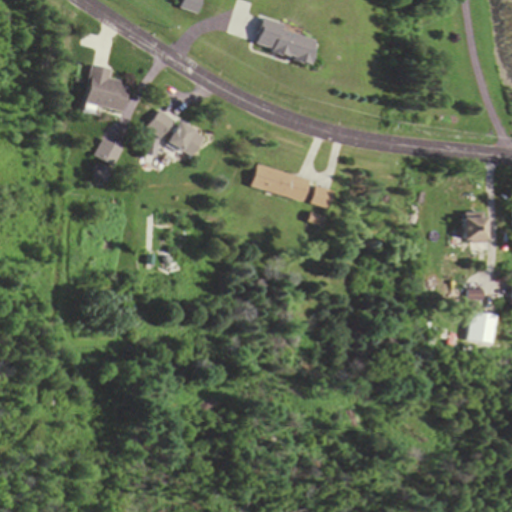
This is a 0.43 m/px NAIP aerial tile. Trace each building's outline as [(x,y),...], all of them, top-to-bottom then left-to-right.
[(306,64),(313,38),(258,24),(251,50),(306,64)] [(81,105),(119,114),(125,85),(106,81),(108,71),(89,66),(81,105)] [(190,159),(201,137),(156,113),(144,135),(190,159)] [(120,152),(101,141),(92,159),(112,169),(120,152)] [(300,202),(305,179),(253,167),(248,190),(300,202)] [(328,192),(312,188),(306,205),(323,210),(328,192)] [(456,242),(478,242),(478,214),(456,214),(456,242)]
